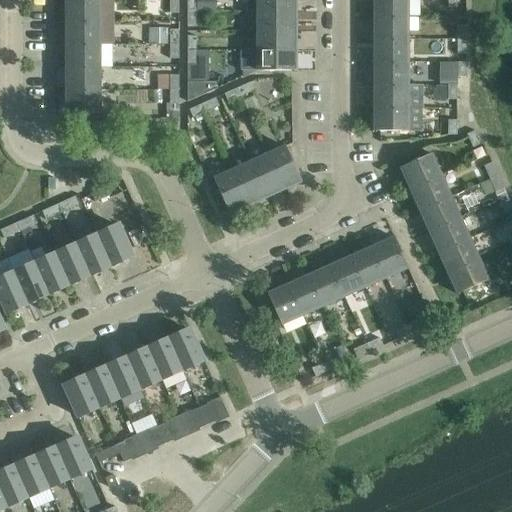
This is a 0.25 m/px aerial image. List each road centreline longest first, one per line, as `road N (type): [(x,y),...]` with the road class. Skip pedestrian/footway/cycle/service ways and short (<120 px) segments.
road 1 (residential): [(207,272),(157,165),(131,154),(36,154),(14,141),(12,0)]
road 2 (residential): [(340,0),(340,212),(242,257)]
road 3 (unclassified): [(280,437),(511,327)]
road 4 (residential): [(35,351),(207,272)]
road 5 (residential): [(280,437),(207,272)]
road 6 (residential): [(0,435),(57,410),(35,351)]
